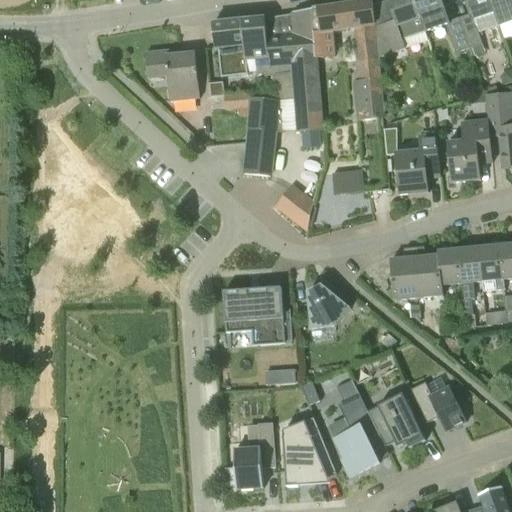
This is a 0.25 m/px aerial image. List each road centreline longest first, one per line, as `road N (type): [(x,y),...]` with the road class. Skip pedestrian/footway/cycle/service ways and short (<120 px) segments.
road 1 (residential): [(244,222),(189,290),(206,511)]
road 2 (residential): [(511,202),(307,254),(244,222)]
road 3 (residential): [(244,222),(84,74),(69,25)]
road 4 (residential): [(511,447),(363,511)]
road 5 (tertiary): [(69,25),(222,0)]
